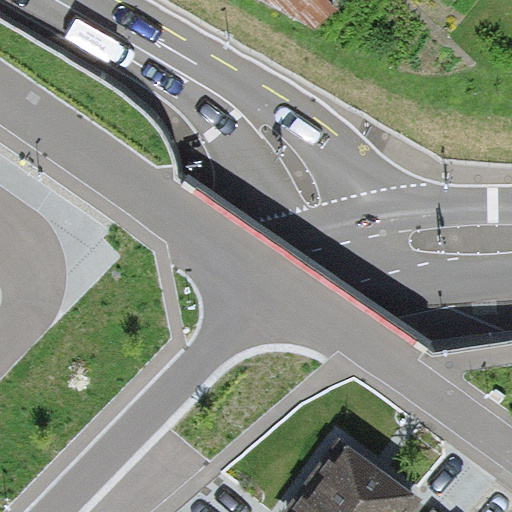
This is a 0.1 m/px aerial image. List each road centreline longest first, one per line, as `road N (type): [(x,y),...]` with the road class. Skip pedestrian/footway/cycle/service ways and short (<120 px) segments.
road 1 (tertiary): [(60,0),(273,133),(325,201),(350,262)]
road 2 (trunk): [(12,511),(225,322),(326,272)]
road 3 (residential): [(280,285),(0,92)]
road 4 (residential): [(280,285),(60,511)]
road 5 (residential): [(511,454),(280,285)]
road 6 (secondary): [(350,262),(511,236)]
